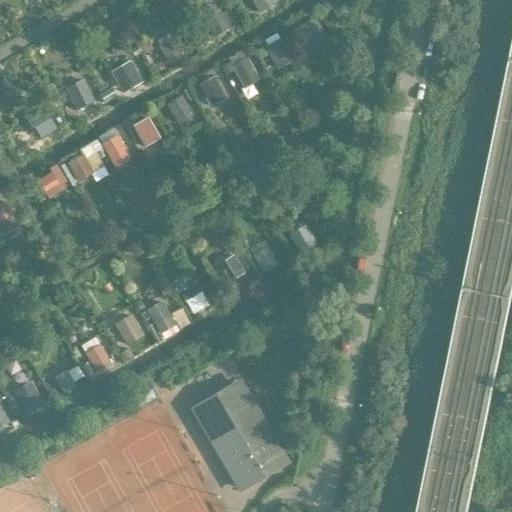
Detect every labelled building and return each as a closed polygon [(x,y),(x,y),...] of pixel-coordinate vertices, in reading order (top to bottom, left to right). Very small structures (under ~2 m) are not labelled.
[(277,3),(275,0),(251,0),(259,14),(275,5),(277,3)] [(334,8),(340,17),(354,9),(349,0),(334,8)] [(203,20),(213,37),(228,28),(218,11),(203,20)] [(295,30),(301,40),(314,32),(309,22),(295,30)] [(293,61),(280,38),(265,47),(277,69),(293,61)] [(159,46),(168,64),(182,57),(173,39),(159,46)] [(259,81),(246,58),(232,66),(244,89),(259,81)] [(118,82),(125,93),(138,85),(132,74),(118,82)] [(226,99),(214,77),(199,86),(211,107),(226,99)] [(95,102),(84,78),(64,87),(75,111),(95,102)] [(192,117),(181,96),(166,105),(177,125),(192,117)] [(59,130),(46,107),(29,117),(42,140),(59,130)] [(160,140),(146,117),(133,125),(139,136),(146,148),(160,140)] [(130,161),(115,135),(102,143),(116,168),(130,161)] [(93,174),(82,154),(67,163),(78,182),(93,174)] [(66,184),(58,170),(38,181),(49,199),(65,189),(63,185),(66,184)] [(0,202),(0,222),(11,216),(3,201),(0,202)] [(307,231),(293,239),(301,253),(315,245),(307,231)] [(266,247),(252,255),(263,273),(277,265),(266,247)] [(227,268),(222,271),(229,281),(243,273),(234,258),(225,264),(227,268)] [(200,294),(187,302),(193,313),(206,305),(200,294)] [(174,325),(161,302),(147,310),(161,332),(174,325)] [(126,346),(144,336),(131,315),(113,325),(126,346)] [(99,346),(85,354),(95,372),(110,364),(99,346)] [(66,372),(55,378),(63,392),(74,386),(66,372)] [(216,448),(240,488),(285,462),(238,383),(199,406),(222,445),(216,448)] [(31,384),(16,392),(26,412),(41,404),(31,384)] [(0,427),(8,423),(0,408),(0,427)] [(38,467),(31,455),(22,461),(29,473),(38,467)]
